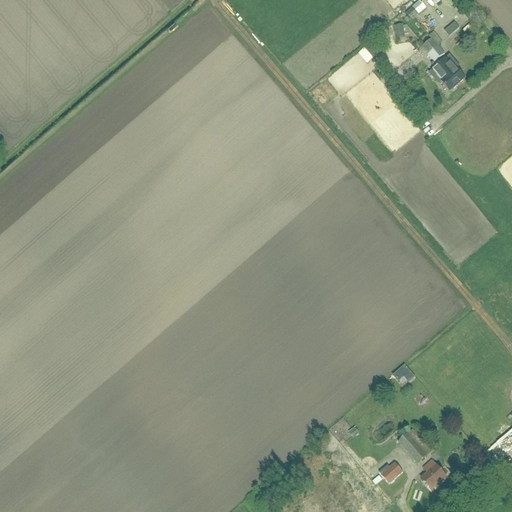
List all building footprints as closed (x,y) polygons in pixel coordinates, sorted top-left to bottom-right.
[(405,39),(403,26),(394,28),(396,40),(405,39)] [(433,32),(421,42),(418,44),(433,64),(445,55),(438,47),(442,44),(433,32)] [(368,65),(384,51),(374,39),(358,53),(368,65)] [(439,64),(457,86),(465,79),(456,69),(458,67),(449,56),(439,64)] [(457,86),(439,64),(429,73),(438,84),(441,82),(449,92),(457,86)] [(405,367),(393,377),(398,383),(404,378),(409,384),(415,379),(405,367)] [(352,439),(360,434),(355,428),(348,433),(352,439)] [(417,466),(430,454),(417,438),(413,441),(409,435),(399,444),(417,466)] [(431,492),(446,479),(436,468),(432,463),(424,470),(428,475),(421,480),(431,492)] [(389,485),(402,474),(395,465),(381,476),(389,485)]
